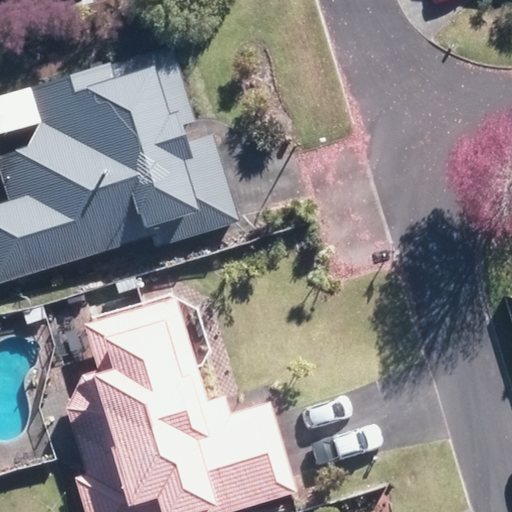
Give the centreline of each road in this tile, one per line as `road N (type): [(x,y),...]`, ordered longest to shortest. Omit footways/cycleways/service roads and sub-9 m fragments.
road 1 (residential): [(401,140),(506,511)]
road 2 (residential): [(352,0),(401,140)]
